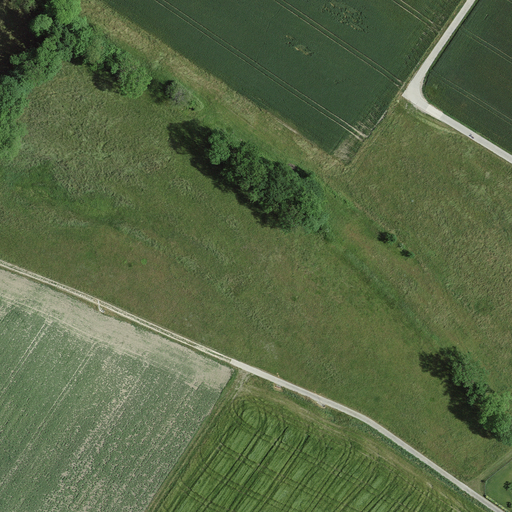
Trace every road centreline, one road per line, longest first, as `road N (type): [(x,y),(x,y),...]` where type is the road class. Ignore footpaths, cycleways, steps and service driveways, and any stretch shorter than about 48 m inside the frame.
road 1 (residential): [(232,361),(391,436),(499,511)]
road 2 (track): [(0,264),(232,361)]
road 3 (track): [(472,0),(407,94),(511,159)]
